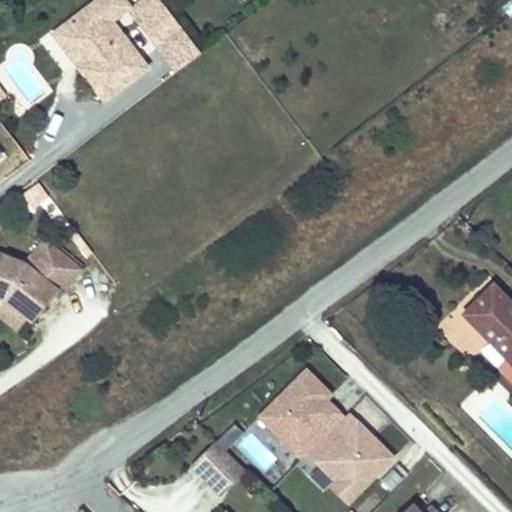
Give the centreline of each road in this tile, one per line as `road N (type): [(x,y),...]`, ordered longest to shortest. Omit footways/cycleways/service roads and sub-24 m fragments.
road 1 (residential): [(511,143),(46,510)]
road 2 (unknown): [(0,188),(158,65)]
